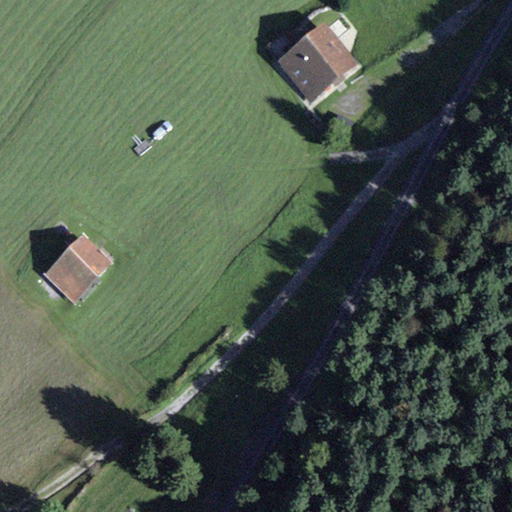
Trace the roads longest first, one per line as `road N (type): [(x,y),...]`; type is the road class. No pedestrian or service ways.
road 1 (track): [(11,511),(164,423),(398,157),(435,142)]
road 2 (track): [(235,511),(435,142)]
road 3 (track): [(308,384),(511,66)]
road 4 (track): [(356,102),(482,0)]
road 5 (track): [(435,142),(511,7)]
